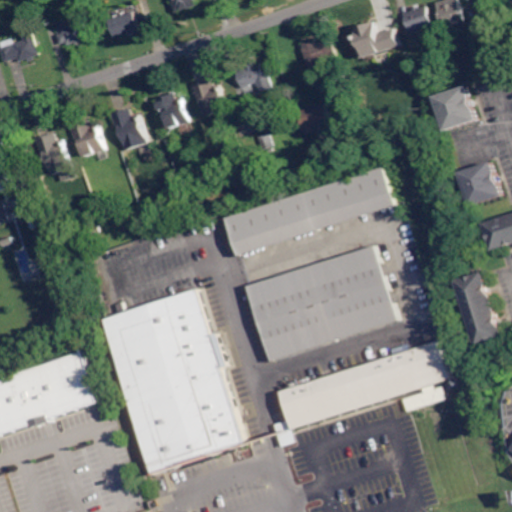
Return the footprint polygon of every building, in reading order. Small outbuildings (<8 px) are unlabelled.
[(178,13),(173,0),(197,0),(199,6),(192,8),(191,8),(189,9),(178,13)] [(447,28),(447,27),(439,2),(445,0),(461,0),(464,7),(465,10),(468,22),(448,28),(447,28)] [(484,11),(480,0),(499,0),(501,5),(500,5),(487,10),(484,11)] [(432,14),(436,25),(420,30),(420,33),(417,34),(416,32),(415,32),(413,33),(407,14),(408,13),(409,13),(415,11),(414,9),(417,8),(418,8),(421,6),(422,8),(425,7),(429,6),(432,14)] [(136,34),(135,35),(134,35),(132,36),(131,33),(118,37),(112,20),(113,20),(117,18),(137,11),(141,22),(144,32),(136,34)] [(83,43),(82,43),(80,44),(79,44),(78,42),(70,45),(69,42),(64,44),(61,36),(60,35),(61,34),(66,33),(64,28),(69,26),(85,21),(91,37),(82,41),(83,43)] [(403,45),(397,27),(381,32),(377,21),(356,27),(366,56),(403,45)] [(43,55),(36,57),(33,58),(23,61),(22,57),(20,58),(11,61),(9,62),(4,48),(5,48),(3,42),(17,38),(18,43),(28,40),(25,32),(34,29),(43,55)] [(320,43),(321,43),(322,43),(334,39),(340,56),(327,60),(312,65),(311,61),(311,60),(305,43),(306,43),(307,43),(317,39),(319,39),(320,43)] [(456,50),(455,44),(462,42),(464,48),(456,50)] [(257,65),(263,63),(263,65),(270,62),(272,68),(272,69),(274,73),(270,74),(274,88),(262,92),(259,83),(256,84),(245,88),(244,86),(241,76),(239,71),(245,69),(247,68),(246,66),(256,62),(257,65)] [(216,87),(222,86),(230,110),(210,116),(205,99),(200,100),(196,86),(214,81),(216,87)] [(450,131),(438,97),(471,86),(475,99),(478,106),(482,120),(450,131)] [(179,100),(185,98),(193,122),(172,129),(167,112),(163,113),(159,98),(177,93),(179,100)] [(308,134),(302,115),(300,110),(304,109),(306,109),(308,108),(322,103),(325,102),(326,102),(329,111),(334,125),(323,129),(308,134)] [(137,117),(143,115),(151,143),(130,149),(124,129),(121,130),(116,113),(134,108),(137,117)] [(259,131),(258,128),(254,116),(258,114),(267,111),(270,121),(272,126),(265,129),(260,130),(259,131)] [(96,127),(102,125),(110,150),(87,158),(77,127),(94,121),(96,127)] [(64,140),(67,139),(77,169),(56,176),(43,138),(61,132),(64,140)] [(265,150),(260,137),(272,133),(276,146),(265,150)] [(0,184),(3,191),(14,187),(2,149),(0,149),(0,184)] [(474,206),(467,183),(464,176),(464,175),(463,172),(496,162),(500,176),(502,182),(507,196),(474,206)] [(244,256),(239,239),(235,229),(232,218),(285,201),(386,167),(398,206),(253,253),(244,256)] [(0,202),(0,224),(12,220),(5,201),(0,202)] [(511,245),(497,250),(489,223),(511,215),(511,245)] [(278,361),(268,329),(254,286),(274,280),(377,246),(386,275),(399,314),(401,321),(278,361)] [(483,347),(461,281),(475,276),(485,273),(488,272),(492,287),(494,292),(503,319),(504,324),(509,338),(483,347)] [(219,336),(225,334),(235,366),(229,368),(254,443),(254,445),(214,458),(184,468),(162,475),(161,475),(144,422),(111,320),(114,319),(140,310),(204,290),(218,335),(219,336)] [(300,430),(298,421),(288,391),(439,342),(442,341),(443,343),(455,379),(393,399),(392,400),(383,403),(300,430)] [(5,438),(0,423),(0,381),(91,351),(108,403),(58,420),(5,438)] [(281,423),(287,445),(302,441),(296,419),(281,423)]
